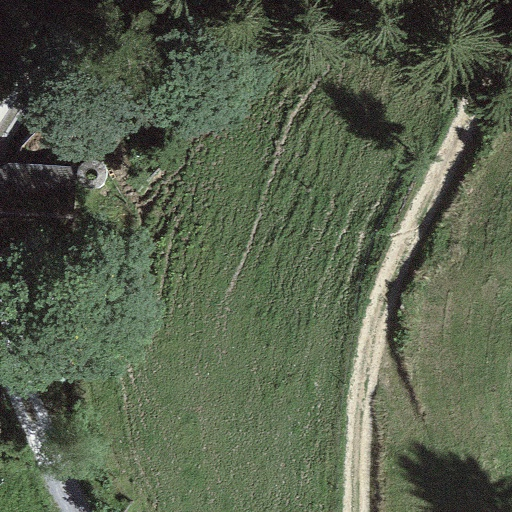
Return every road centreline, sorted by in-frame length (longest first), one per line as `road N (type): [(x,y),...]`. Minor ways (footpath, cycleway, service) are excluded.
road 1 (track): [(511,31),(422,209),(372,334),(356,422),(355,511)]
road 2 (track): [(0,322),(78,511)]
road 3 (track): [(116,0),(24,95),(0,133)]
